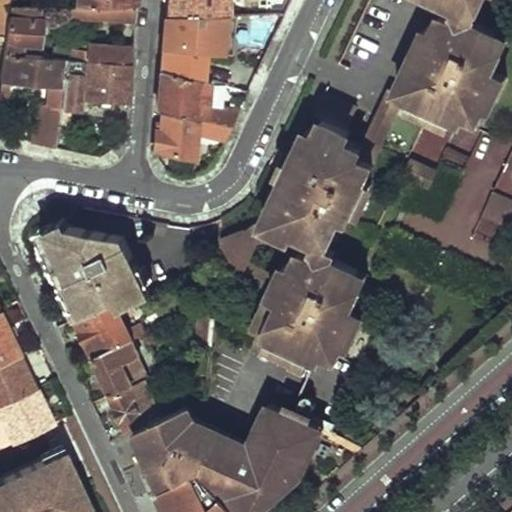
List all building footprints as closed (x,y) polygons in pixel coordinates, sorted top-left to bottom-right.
[(0,0),(0,36),(4,37),(7,7),(8,0),(0,0)] [(64,0),(64,7),(69,7),(138,8),(139,0),(64,0)] [(166,20),(221,19),(221,0),(168,0),(168,5),(166,20)] [(227,19),(233,19),(232,0),(221,0),(221,19),(227,19)] [(407,96),(479,129),(490,107),(495,109),(511,73),(511,71),(499,66),(511,37),(511,30),(479,15),(486,0),(445,0),(434,24),(426,20),(393,89),(407,96)] [(2,54),(13,55),(15,43),(32,44),(35,20),(33,20),(34,7),(17,6),(7,7),(4,37),(3,44),(2,54)] [(138,8),(69,7),(69,23),(137,24),(138,8)] [(164,47),(164,50),(225,57),(227,19),(221,19),(166,20),(164,47)] [(225,57),(236,57),(238,19),(233,19),(227,19),(225,57)] [(134,68),(135,49),(91,45),(90,47),(85,47),(84,52),(55,50),(54,60),(69,61),(86,63),(134,68)] [(42,107),(36,144),(59,149),(61,129),(68,70),(69,61),(54,60),(2,54),(0,74),(0,101),(7,102),(12,82),(55,86),(56,88),(54,90),(52,101),(54,102),(54,107),(42,107)] [(162,71),(196,80),(198,69),(163,59),(162,71)] [(132,87),(134,68),(86,63),(84,77),(84,99),(86,101),(130,105),(132,87)] [(68,70),(61,129),(68,130),(72,110),(84,111),(86,101),(84,99),(84,77),(75,76),(75,70),(68,70)] [(232,126),(239,110),(202,107),(206,83),(196,80),(162,71),(160,93),(159,113),(232,126)] [(252,85),(244,81),(240,91),(248,93),(252,85)] [(364,150),(361,157),(376,163),(407,96),(393,89),(364,150)] [(288,177),(265,226),(295,240),(298,234),(322,245),(331,225),(336,226),(341,216),(352,220),(357,210),(363,196),(368,198),(373,185),(367,182),(376,163),(361,157),(364,150),(348,142),(353,132),(348,130),(357,110),(324,96),(316,116),(325,120),(319,133),(313,147),(304,142),(294,162),(309,168),(303,183),(288,177)] [(157,139),(156,152),(194,154),(197,136),(225,140),(232,126),(159,113),(157,139)] [(511,132),(489,122),(480,142),(452,130),(410,223),(510,268),(511,263),(511,132)] [(309,129),(304,142),(313,147),(319,133),(309,129)] [(294,162),(288,177),(303,183),(309,168),(294,162)] [(370,198),(368,198),(363,196),(357,210),(363,212),(370,198)] [(68,216),(43,228),(84,316),(116,301),(122,312),(139,304),(115,250),(107,253),(102,243),(83,251),(74,228),(68,216)] [(230,238),(226,269),(275,294),(289,301),(295,287),(281,281),(282,279),(248,263),(265,226),(257,223),(230,238)] [(338,228),(336,226),(331,225),(322,245),(328,248),(338,228)] [(132,239),(74,228),(83,251),(102,243),(107,253),(115,250),(139,304),(157,295),(132,239)] [(362,272),(336,259),(338,253),(328,248),(322,245),(315,258),(304,252),(296,268),(288,265),(282,279),(281,281),(295,287),(289,301),(275,294),(259,329),(277,338),(316,356),(324,359),(327,353),(341,359),(348,345),(353,348),(368,315),(348,306),(356,287),(362,272)] [(362,272),(356,287),(363,290),(370,275),(362,272)] [(131,341),(135,338),(122,312),(116,301),(84,316),(76,320),(91,359),(131,341)] [(0,361),(20,352),(0,310),(0,361)] [(316,356),(277,338),(276,340),(274,344),(313,362),(314,359),(316,356)] [(109,398),(145,380),(141,373),(128,378),(123,366),(139,357),(131,341),(91,359),(109,398)] [(20,352),(0,361),(0,400),(34,384),(20,352)] [(138,431),(163,419),(145,380),(109,398),(127,436),(138,431)] [(0,400),(0,420),(7,434),(0,437),(0,444),(52,419),(34,384),(0,400)] [(321,427),(273,406),(255,446),(199,421),(191,406),(163,419),(138,431),(176,511),(266,511),(284,496),(294,474),(303,477),(320,441),(316,440),(321,427)] [(316,440),(320,441),(325,428),(321,427),(316,440)] [(0,511),(91,511),(60,444),(0,471),(0,511)]
